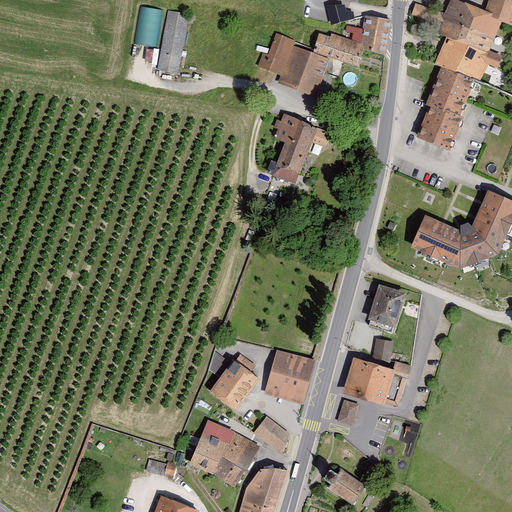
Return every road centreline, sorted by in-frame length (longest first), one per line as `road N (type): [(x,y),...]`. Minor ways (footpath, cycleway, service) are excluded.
road 1 (secondary): [(287,511),(358,259)]
road 2 (residential): [(358,259),(511,321)]
road 3 (secondary): [(385,138),(400,0)]
road 4 (residential): [(385,138),(511,193)]
road 5 (secondary): [(358,259),(385,138)]
